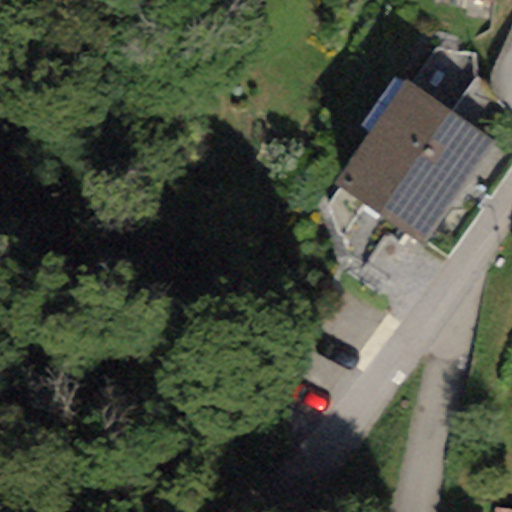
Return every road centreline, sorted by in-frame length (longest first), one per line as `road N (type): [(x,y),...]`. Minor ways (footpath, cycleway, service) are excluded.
road 1 (unclassified): [(440,305),(335,437),(257,511)]
road 2 (residential): [(440,305),(451,347),(413,511)]
road 3 (unclassified): [(511,201),(440,305)]
